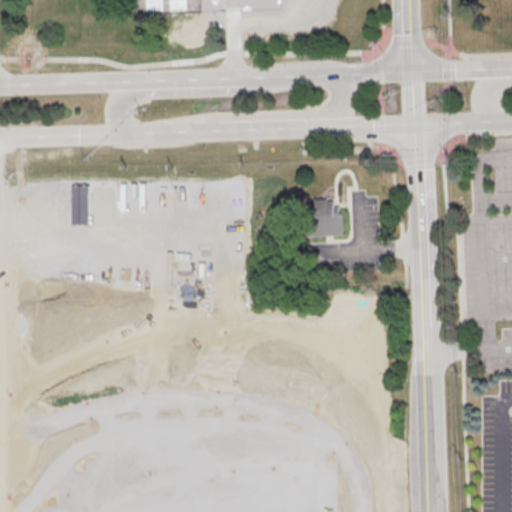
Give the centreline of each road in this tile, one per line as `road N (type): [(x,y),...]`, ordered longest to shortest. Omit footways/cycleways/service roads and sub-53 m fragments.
road 1 (tertiary): [(428,511),(416,126)]
road 2 (secondary): [(130,133),(305,127)]
road 3 (secondary): [(160,79),(0,84)]
road 4 (secondary): [(0,136),(130,133)]
